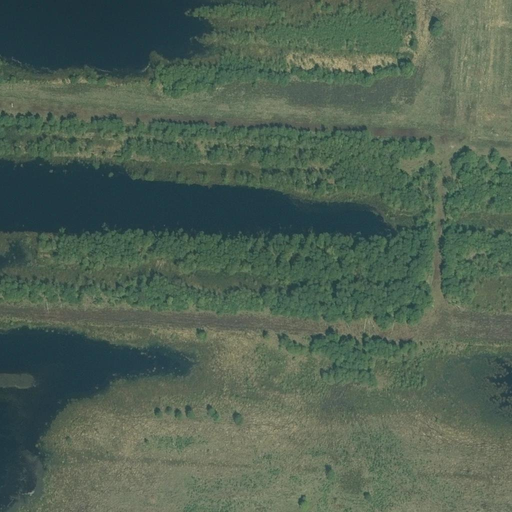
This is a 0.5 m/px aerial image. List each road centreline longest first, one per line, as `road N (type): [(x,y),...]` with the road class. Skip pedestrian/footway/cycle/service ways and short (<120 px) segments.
road 1 (track): [(480,148),(426,135),(0,104)]
road 2 (track): [(436,304),(439,184),(452,158),(480,148),(511,150)]
